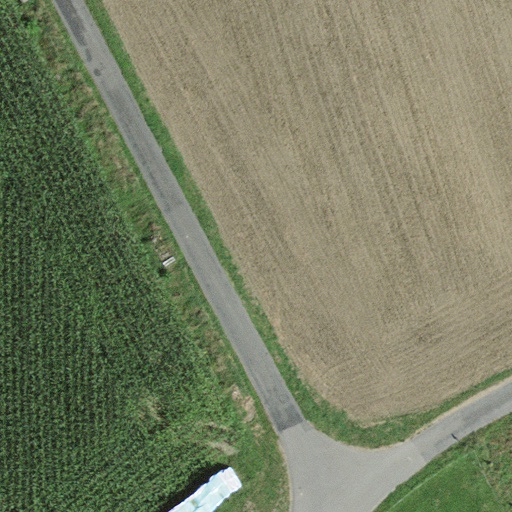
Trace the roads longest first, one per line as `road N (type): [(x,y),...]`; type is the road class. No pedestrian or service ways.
road 1 (unclassified): [(342,511),(63,0)]
road 2 (unclassified): [(511,401),(348,511)]
